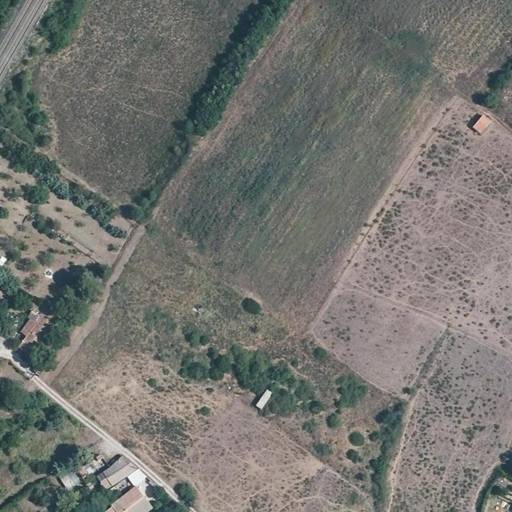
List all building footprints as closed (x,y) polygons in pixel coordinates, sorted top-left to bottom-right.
[(474,129),(480,134),(490,123),(483,117),(474,129)] [(22,345),(32,353),(54,325),(43,316),(22,345)] [(267,389),(256,406),(262,410),(273,393),(267,389)] [(109,492),(139,471),(130,463),(123,458),(111,469),(99,477),(109,492)] [(71,469),(60,479),(71,491),(82,481),(71,469)] [(134,488),(110,509),(112,511),(126,511),(142,498),(134,488)] [(126,511),(146,511),(151,508),(142,498),(126,511)]
